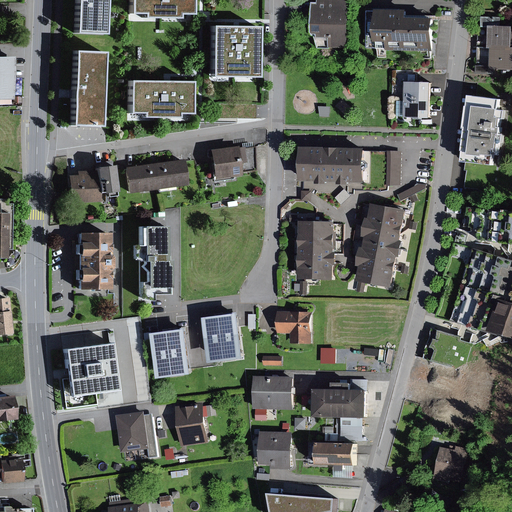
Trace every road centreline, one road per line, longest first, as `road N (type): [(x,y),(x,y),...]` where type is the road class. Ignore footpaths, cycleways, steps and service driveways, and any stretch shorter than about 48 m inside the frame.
road 1 (residential): [(361,511),(426,293),(466,0)]
road 2 (residential): [(279,0),(271,294),(174,307)]
road 3 (primary): [(43,0),(34,277)]
road 4 (primary): [(34,277),(39,386),(58,511)]
